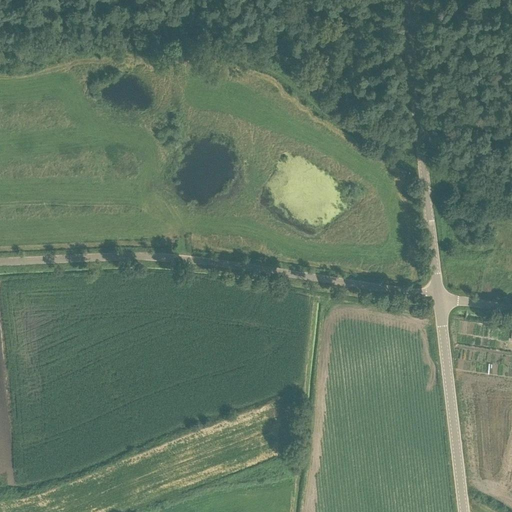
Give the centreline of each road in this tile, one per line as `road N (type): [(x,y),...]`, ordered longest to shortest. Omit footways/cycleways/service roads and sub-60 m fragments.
road 1 (unclassified): [(0,266),(152,258),(436,297)]
road 2 (unclassified): [(436,297),(400,0)]
road 3 (unclassified): [(463,511),(436,297)]
road 4 (track): [(141,0),(0,5)]
